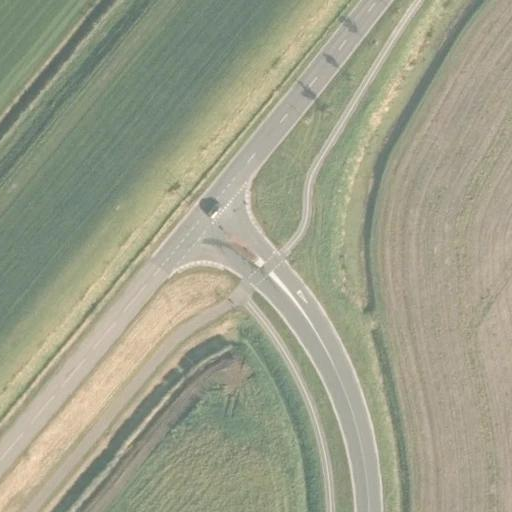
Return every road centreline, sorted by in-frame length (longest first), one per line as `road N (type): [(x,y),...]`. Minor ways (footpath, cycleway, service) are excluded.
road 1 (primary): [(368,511),(356,424),(333,364),(279,283),(203,215)]
road 2 (secondary): [(0,457),(203,215)]
road 3 (primary): [(203,215),(377,0)]
road 4 (track): [(175,0),(0,209)]
